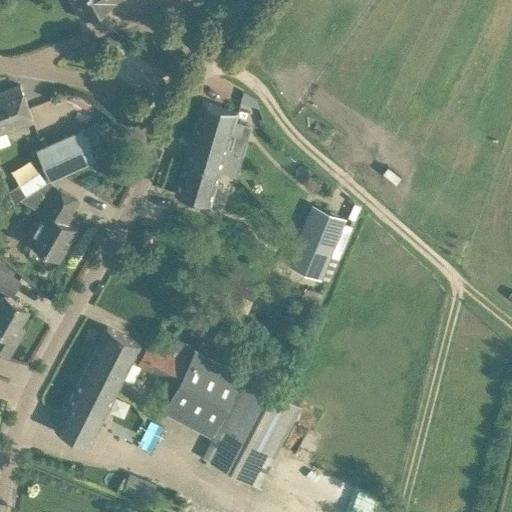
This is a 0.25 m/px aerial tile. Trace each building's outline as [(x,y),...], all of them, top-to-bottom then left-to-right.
[(72,0),(83,19),(116,0),(72,0)] [(0,132),(15,127),(34,120),(20,84),(0,92),(0,132)] [(210,203),(238,110),(203,100),(175,193),(210,203)] [(44,180),(51,177),(94,158),(81,128),(31,151),(44,180)] [(24,195),(20,197),(40,209),(24,237),(59,257),(76,228),(68,223),(73,213),(71,212),(79,199),(55,185),(52,179),(24,195)] [(17,184),(6,190),(13,202),(20,197),(24,195),(17,184)] [(314,203),(289,264),(323,278),(348,217),(314,203)] [(19,280),(11,275),(15,268),(0,259),(0,287),(11,294),(19,280)] [(307,287),(302,298),(319,305),(323,294),(307,287)] [(25,328),(19,324),(28,308),(11,298),(3,293),(0,297),(0,348),(9,354),(18,340),(25,328)] [(140,342),(125,334),(107,325),(90,358),(112,369),(104,385),(115,391),(140,342)] [(195,347),(195,348),(172,336),(165,351),(147,342),(137,362),(176,382),(163,407),(214,433),(202,456),(259,486),(293,421),(300,424),(304,417),(297,414),(301,405),(243,375),(244,373),(236,369),(242,358),(230,351),(224,363),(195,347)] [(88,444),(115,391),(104,385),(112,369),(90,358),(55,427),(88,444)] [(306,491),(337,503),(343,486),(313,475),(306,491)] [(155,481),(143,476),(136,495),(148,500),(155,481)]
